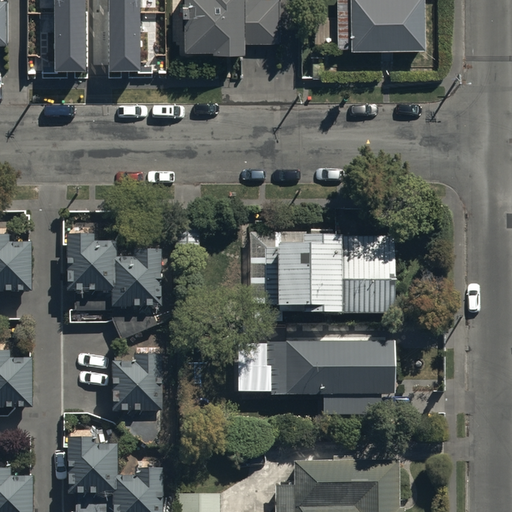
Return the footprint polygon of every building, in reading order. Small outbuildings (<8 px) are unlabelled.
[(54,0),(55,72),(86,72),(85,0),(54,0)] [(110,0),(110,72),(141,72),(140,0),(110,0)] [(180,0),(181,9),(185,10),(184,44),(243,46),(243,40),(277,41),(278,0),(180,0)] [(335,0),(336,44),(422,45),(422,0),(335,0)] [(198,209),(174,209),(175,250),(199,250),(198,209)] [(93,229),(66,230),(67,288),(110,288),(110,305),(161,304),(161,246),(132,246),(132,251),(115,251),(115,238),(93,239),(93,229)] [(8,232),(0,231),(0,288),(31,288),(30,239),(8,239),(8,232)] [(396,232),(250,231),(249,321),(281,322),(281,310),(395,311),(396,232)] [(395,338),(266,338),(265,365),(269,365),(268,393),(322,394),(321,413),(380,414),(381,394),(394,394),(395,338)] [(10,348),(0,347),(0,405),(32,405),(31,355),(10,355),(10,348)] [(162,350),(133,350),(133,358),(111,358),(111,408),(162,408),(162,350)] [(94,431),(68,432),(67,491),(111,492),(110,511),(160,511),(162,463),(136,463),(136,472),(117,472),(118,440),(94,440),(94,431)] [(399,459),(294,458),(294,483),(274,483),(273,511),(401,511),(402,504),(398,504),(399,459)] [(10,465),(0,465),(0,511),(31,511),(32,472),(10,472),(10,465)] [(220,511),(220,492),(177,492),(177,511),(220,511)]
